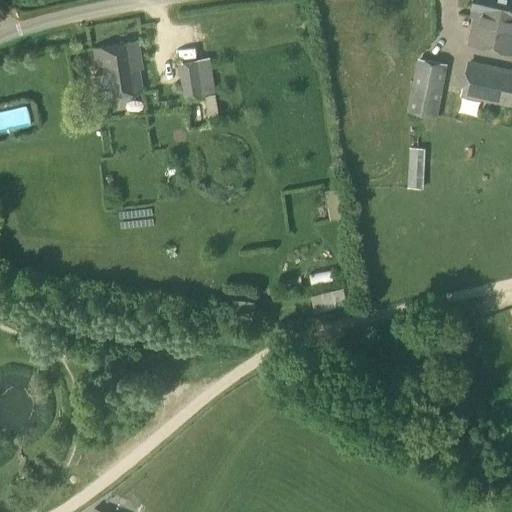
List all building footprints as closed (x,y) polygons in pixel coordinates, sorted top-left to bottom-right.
[(504,15),(507,0),(473,0),(471,8),(476,9),(467,44),(489,49),(497,13),(504,15)] [(497,13),(489,49),(511,54),(511,0),(507,0),(504,15),(497,13)] [(142,68),(138,42),(94,48),(97,66),(99,66),(103,98),(142,92),(139,69),(142,68)] [(437,119),(447,64),(417,58),(406,113),(437,119)] [(199,60),(177,63),(178,65),(181,88),(203,85),(199,60)] [(511,71),(467,62),(460,97),(511,107),(511,71)] [(210,93),(212,115),(223,115),(221,93),(210,93)] [(337,221),(347,219),(344,190),(333,191),(337,221)] [(318,285),(338,279),(335,271),(316,277),(318,285)] [(323,296),(327,307),(348,300),(344,289),(323,296)]
